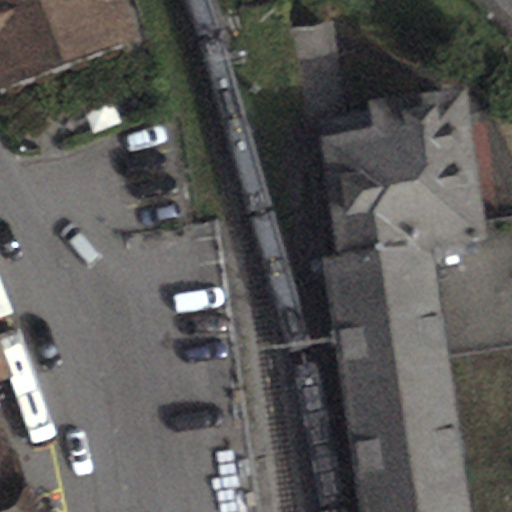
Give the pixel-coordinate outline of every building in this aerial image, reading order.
[(0,0),(0,79),(128,31),(116,0),(0,0)] [(330,25),(290,31),(303,118),(342,112),(330,25)] [(511,511),(511,229),(508,230),(491,111),(312,136),(364,511),(511,511)] [(169,232),(117,241),(128,299),(180,289),(169,232)] [(0,511),(12,511),(0,475),(0,511)]
